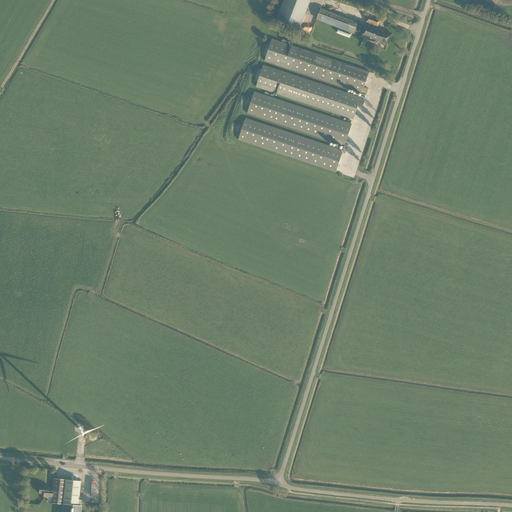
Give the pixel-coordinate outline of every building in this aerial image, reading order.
[(299,30),(310,0),(283,0),(275,21),(299,30)] [(365,28),(357,25),(358,23),(321,8),(316,20),(354,34),(355,32),(360,34),(359,36),(381,45),(381,44),(388,46),(392,34),(386,32),(386,31),(377,28),(380,20),(368,16),(366,23),(366,24),(365,28)] [(369,71),(272,39),(270,44),(267,43),(263,55),(266,56),(264,61),(362,94),(361,98),(263,65),(261,70),(258,69),(254,81),(257,83),(256,87),(353,120),(358,105),(363,106),(365,101),(364,100),(365,96),(366,96),(368,90),(364,88),(369,71)] [(352,124),(254,92),(253,95),(250,94),(245,109),(248,110),(247,114),(344,146),(343,150),(246,118),(245,122),(241,120),(236,136),(240,137),(238,140),(336,173),(342,153),(345,154),(348,146),(345,145),(352,124)] [(80,511),(81,506),(80,506),(81,499),(78,499),(80,481),(53,479),(52,491),(49,491),(49,487),(39,486),(39,493),(44,494),(43,496),(52,497),(51,503),(62,504),(61,511),(80,511)]
